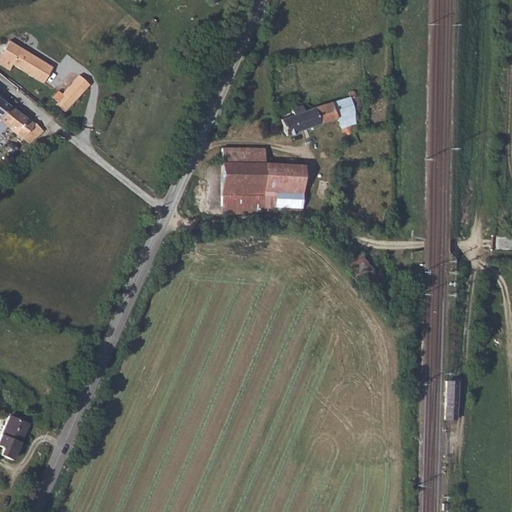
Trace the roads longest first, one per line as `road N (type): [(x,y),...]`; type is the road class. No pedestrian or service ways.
road 1 (secondary): [(261,0),(34,511)]
road 2 (track): [(454,458),(491,102),(489,52)]
road 3 (track): [(511,258),(373,242),(308,222),(223,226),(181,223),(165,213)]
road 4 (track): [(30,47),(96,84),(83,151)]
